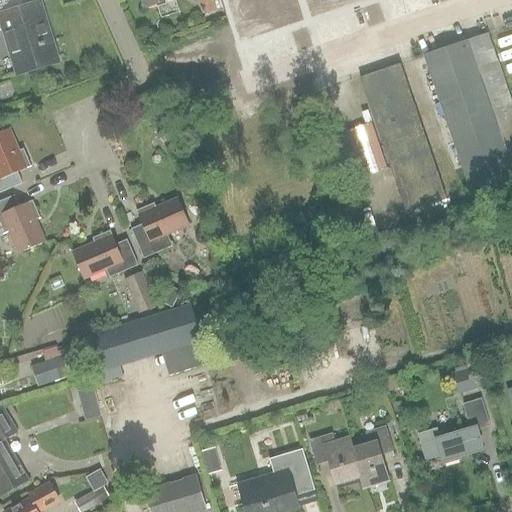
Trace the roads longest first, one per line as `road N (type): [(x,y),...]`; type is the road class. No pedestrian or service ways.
road 1 (residential): [(249,85),(502,0)]
road 2 (residential): [(86,153),(71,107),(127,66),(102,0)]
